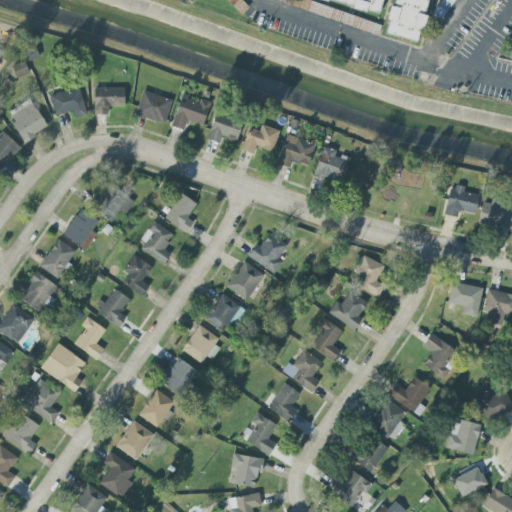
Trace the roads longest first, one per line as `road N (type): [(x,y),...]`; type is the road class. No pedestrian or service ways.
road 1 (residential): [(28,511),(213,251),(245,187)]
road 2 (residential): [(149,153),(371,231),(511,262)]
road 3 (residential): [(429,245),(410,307),(299,470),(303,511)]
road 4 (residential): [(8,262),(82,166),(149,153)]
road 5 (residential): [(149,153),(140,144),(102,140),(65,151),(28,180),(0,220)]
